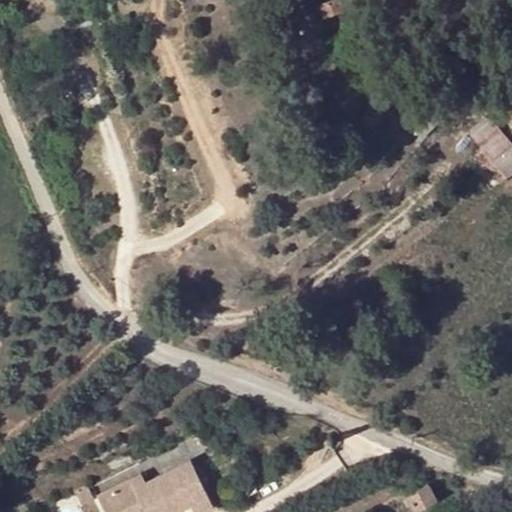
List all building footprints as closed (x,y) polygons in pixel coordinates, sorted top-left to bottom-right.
[(344,9),(340,0),(333,0),(319,5),(318,9),(318,12),(320,15),(324,17),(344,9)] [(442,122),(450,109),(438,100),(429,113),(426,110),(410,127),(421,137),(439,120),(442,122)] [(506,177),(511,171),(511,143),(490,118),(485,116),(467,131),(480,147),(506,177)] [(506,177),(480,147),(472,154),(498,183),(506,177)] [(199,511),(214,505),(191,459),(145,482),(140,474),(97,496),(104,511),(129,511),(127,506),(141,499),(147,511),(199,511)] [(93,498),(86,484),(74,490),(80,503),(93,498)] [(436,500),(428,484),(406,495),(415,511),(436,500)] [(147,511),(141,499),(127,506),(129,511),(147,511)]
